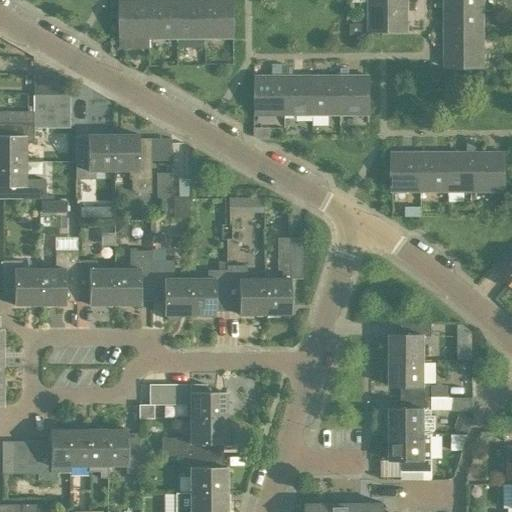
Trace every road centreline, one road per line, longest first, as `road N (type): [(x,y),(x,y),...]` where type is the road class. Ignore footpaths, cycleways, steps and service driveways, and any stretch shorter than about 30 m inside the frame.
road 1 (residential): [(357,222),(0,16)]
road 2 (residential): [(155,365),(133,373),(126,399),(34,400),(34,341),(148,341)]
road 3 (residential): [(511,343),(420,258),(357,222)]
road 4 (residential): [(313,365),(155,365)]
road 5 (residential): [(313,365),(357,222)]
